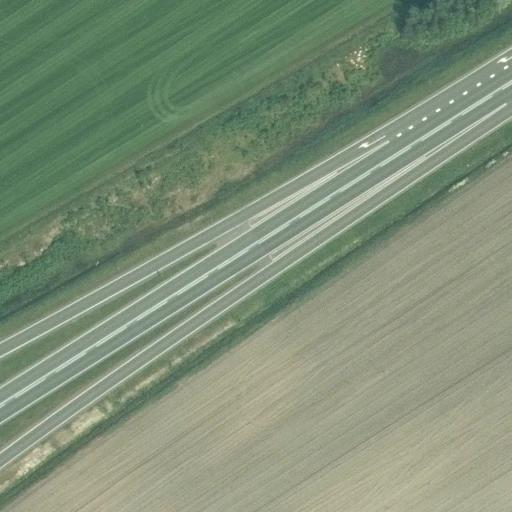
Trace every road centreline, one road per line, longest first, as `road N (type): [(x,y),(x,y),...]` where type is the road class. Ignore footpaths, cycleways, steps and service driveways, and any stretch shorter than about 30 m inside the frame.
road 1 (trunk): [(0,464),(329,233),(499,91)]
road 2 (trunk): [(0,405),(395,155)]
road 3 (trunk): [(395,155),(234,223),(0,347)]
road 4 (trunk): [(395,155),(499,91)]
